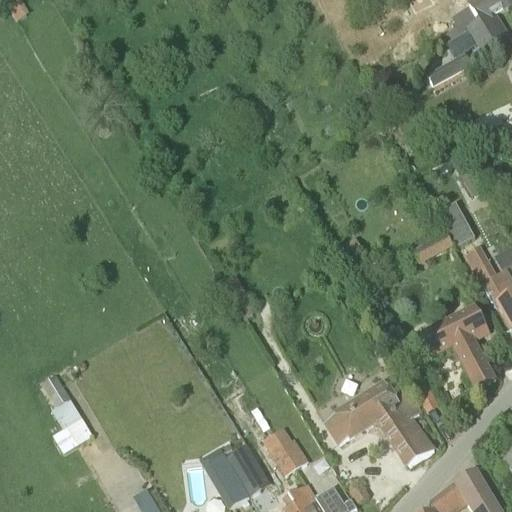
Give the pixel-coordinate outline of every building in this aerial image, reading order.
[(16,24),(28,17),(18,0),(13,0),(5,6),(16,24)] [(455,18),(466,34),(444,47),(455,64),(464,59),(463,56),(475,49),(479,55),(499,42),(487,23),(508,9),(502,0),(478,0),(465,8),(468,11),(455,18)] [(433,93),(472,71),(464,59),(455,64),(426,80),(433,93)] [(455,208),(438,217),(457,251),(474,242),(455,208)] [(419,269),(453,251),(446,239),(413,258),(419,269)] [(495,261),(504,273),(511,266),(511,250),(511,249),(495,261)] [(496,279),(479,252),(463,260),(473,278),(474,277),(481,290),(486,287),(511,334),(511,333),(511,285),(506,274),(496,279)] [(493,386),(472,345),(491,334),(478,310),(416,344),(429,368),(454,355),(475,395),(493,386)] [(70,403),(56,380),(41,389),(54,412),(70,403)] [(399,408),(385,388),(323,427),(338,449),(376,423),(409,472),(434,456),(411,425),(421,418),(410,401),(399,408)] [(283,482),(296,474),(273,439),(260,421),(250,427),(272,460),(283,482)] [(283,433),(273,439),(296,474),(308,467),(294,444),(291,446),(283,433)] [(228,448),(219,454),(223,459),(232,453),(228,448)] [(239,482),(225,460),(208,470),(231,511),(229,511),(255,511),(266,506),(258,492),(250,497),(241,480),(239,482)] [(497,511),(476,478),(456,489),(438,507),(441,511),(455,511),(464,505),(467,511),(497,511)] [(360,488),(355,481),(345,486),(350,494),(349,495),(358,509),(370,501),(361,487),(360,488)] [(316,503),(307,489),(283,503),(288,511),(327,511),(320,500),(316,503)] [(344,509),(333,492),(320,500),(327,511),(354,511),(351,505),(344,509)] [(140,511),(159,511),(149,493),(134,501),(140,511)]
